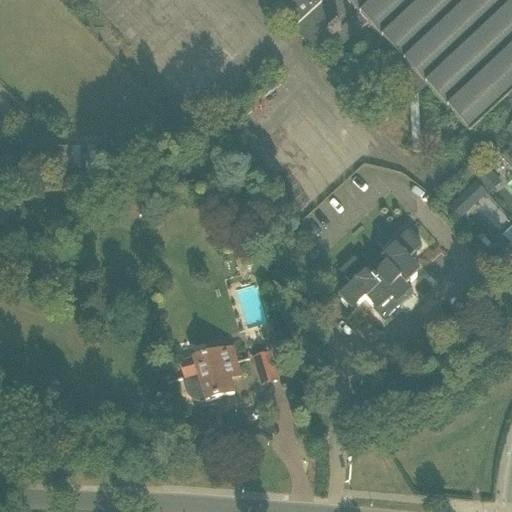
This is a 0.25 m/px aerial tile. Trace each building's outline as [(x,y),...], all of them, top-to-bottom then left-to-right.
[(511,93),(511,0),(277,0),(287,9),(280,16),(321,60),(340,42),(344,46),(367,24),(390,49),(377,61),(404,89),(417,77),(470,133),(511,93)] [(260,167),(288,139),(257,107),(228,135),(260,167)] [(340,138),(307,163),(302,155),(272,177),(301,215),(363,168),(340,138)] [(140,145),(46,150),(18,151),(19,173),(141,169),(140,145)] [(485,192),(498,180),(490,171),(477,184),(485,192)] [(459,221),(475,206),(464,194),(448,209),(459,221)] [(511,227),(502,236),(506,240),(491,255),(511,277),(511,227)] [(338,271),(351,285),(337,298),(351,313),(365,300),(385,321),(414,295),(407,287),(421,274),(408,260),(422,247),(408,233),(366,272),(353,258),(338,271)] [(256,264),(254,256),(240,260),(241,264),(246,267),(256,264)] [(277,382),(272,366),(286,361),(282,343),(265,348),(267,355),(253,359),(261,387),(277,382)] [(180,364),(186,388),(192,398),(196,400),(205,401),(205,403),(234,395),(230,381),(241,378),(232,349),(180,364)]
